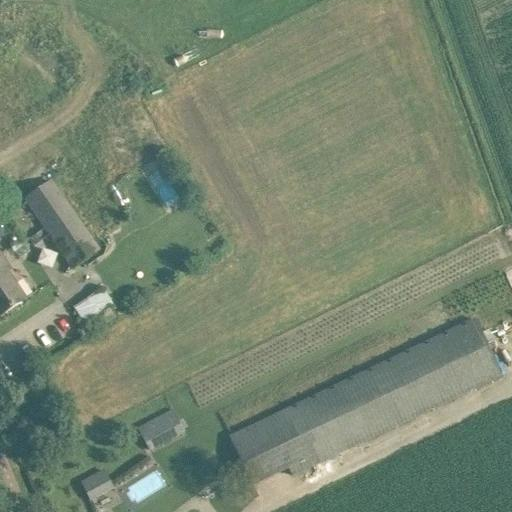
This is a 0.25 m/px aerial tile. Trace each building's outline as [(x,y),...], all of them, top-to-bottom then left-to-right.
[(101,117),(132,173),(174,151),(143,95),(101,117)] [(26,188),(85,144),(71,125),(12,169),(26,188)] [(52,182),(27,199),(73,266),(99,249),(52,182)] [(0,316),(16,306),(25,300),(6,272),(10,270),(0,255),(0,316)] [(99,319),(87,298),(72,306),(84,327),(99,319)] [(492,358),(480,332),(474,319),(230,437),(240,459),(244,467),(253,485),(288,468),(292,476),(311,467),(475,388),(501,376),(492,358)] [(172,409),(138,428),(150,452),(185,433),(172,409)] [(114,487),(113,484),(105,470),(81,482),(91,500),(114,487)]
